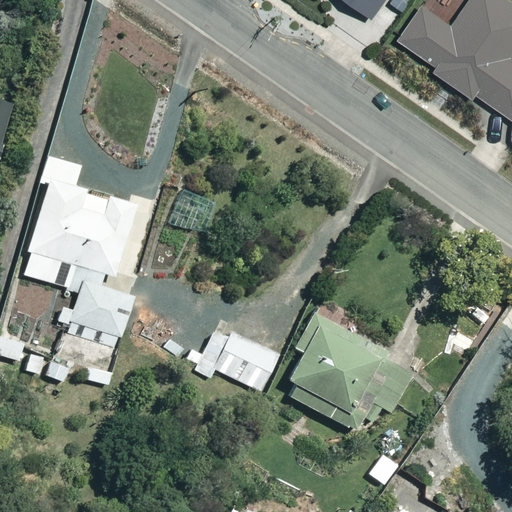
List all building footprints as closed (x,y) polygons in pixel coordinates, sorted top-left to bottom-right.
[(384,0),(350,0),(372,16),(384,0)] [(511,1),(510,0),(468,0),(452,24),(422,5),(398,40),(437,66),(433,73),(475,98),(477,94),(511,117),(511,1)] [(51,154),(17,272),(77,289),(80,280),(96,285),(101,268),(111,272),(131,204),(71,188),(79,162),(51,154)] [(168,274),(132,324),(189,365),(225,315),(168,274)] [(77,289),(68,320),(121,336),(133,296),(96,285),(80,280),(77,289)] [(296,385),(289,398),(345,428),(361,398),(389,413),(415,364),(314,310),(278,376),(296,385)] [(227,338),(212,372),(258,393),(274,358),(227,338)] [(463,359),(444,345),(424,370),(442,385),(463,359)]
